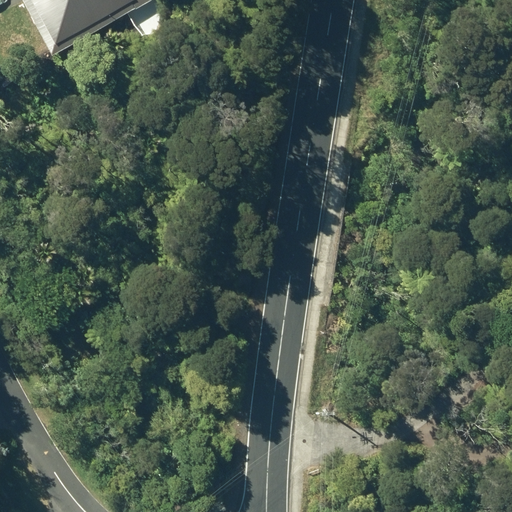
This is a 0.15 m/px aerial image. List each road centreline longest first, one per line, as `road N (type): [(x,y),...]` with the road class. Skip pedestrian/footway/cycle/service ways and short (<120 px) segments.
road 1 (tertiary): [(332,0),(275,383),(268,511)]
road 2 (residential): [(87,511),(32,441),(0,379)]
